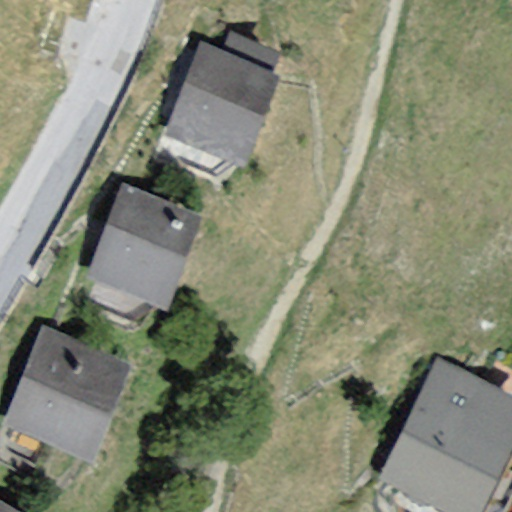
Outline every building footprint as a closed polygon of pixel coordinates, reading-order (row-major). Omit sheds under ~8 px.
[(286,69),(199,40),(171,125),(258,154),(286,69)] [(229,218),(138,183),(104,273),(195,307),(229,218)] [(161,371),(56,333),(21,428),(126,467),(161,371)] [(484,511),(511,451),(511,400),(433,364),(379,481),(446,511),(484,511)] [(30,511),(0,496),(0,511),(30,511)]
